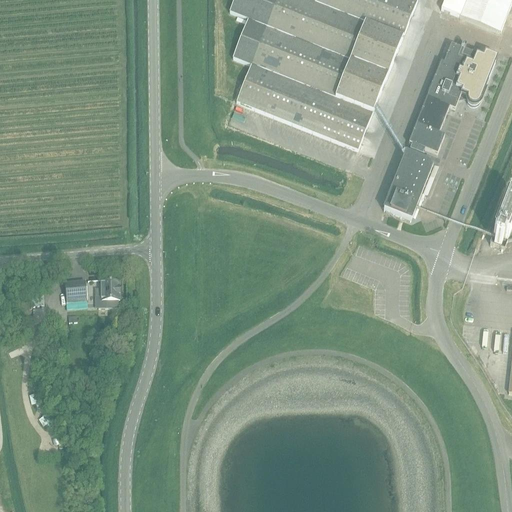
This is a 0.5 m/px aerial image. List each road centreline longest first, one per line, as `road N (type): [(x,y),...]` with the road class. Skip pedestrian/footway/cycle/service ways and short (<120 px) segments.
road 1 (unclassified): [(187,430),(246,372),(276,358),(353,356),(399,381),(440,432),(450,511)]
road 2 (unclassified): [(187,430),(196,393),(218,361),(312,291),(354,221)]
road 3 (secondary): [(155,248),(154,347),(128,433),(125,511)]
road 4 (unclassified): [(500,447),(474,382),(436,324),(446,254)]
road 5 (unclassified): [(154,175),(245,180),(354,221)]
road 6 (unclassified): [(446,254),(511,80)]
road 7 (secondary): [(154,175),(152,0)]
road 8 (unclassified): [(155,248),(0,259)]
